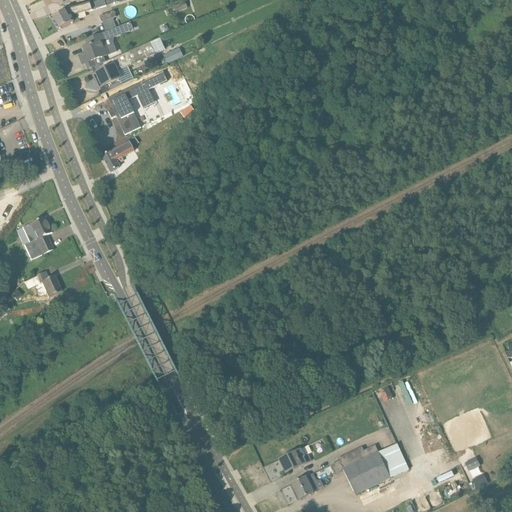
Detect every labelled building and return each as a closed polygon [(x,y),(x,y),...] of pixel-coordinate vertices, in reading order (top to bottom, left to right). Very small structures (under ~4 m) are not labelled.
[(88,5),(67,11),(73,23),(74,25),(80,22),(77,15),(111,5),(118,2),(117,0),(102,0),(90,4),(88,5)] [(174,14),(188,9),(185,3),(172,8),(174,14)] [(58,32),(73,23),(67,11),(51,20),(58,32)] [(114,12),(100,17),(102,23),(116,18),(114,12)] [(82,66),(91,62),(110,55),(105,42),(130,32),(127,24),(94,37),(85,41),(87,47),(83,49),(85,54),(78,57),(82,66)] [(101,66),(103,71),(96,74),(103,88),(106,86),(109,92),(123,86),(117,73),(154,54),(150,44),(101,66)] [(177,60),(181,59),(183,58),(179,49),(163,56),(167,65),(177,60)] [(125,135),(141,128),(128,101),(138,97),(167,83),(162,73),(108,99),(125,135)] [(200,88),(204,93),(209,90),(204,84),(200,88)] [(191,107),(180,113),(184,119),(194,111),(191,107)] [(110,173),(123,166),(120,160),(122,159),(120,155),(133,149),(129,142),(102,157),(110,173)] [(24,246),(32,261),(53,251),(46,236),(52,234),(45,218),(22,228),(25,236),(32,232),(36,240),(29,244),(24,246)] [(24,282),(23,283),(27,290),(34,287),(39,298),(46,296),(48,299),(61,293),(54,277),(48,279),(46,273),(25,283),(24,282)] [(22,296),(16,290),(11,295),(17,302),(22,296)] [(299,469),(312,462),(309,455),(312,454),(308,446),(280,460),(286,473),(298,467),(299,469)] [(339,462),(343,470),(379,453),(376,446),(364,451),(362,448),(338,460),(339,462)] [(343,470),(344,472),(356,496),(391,479),(379,453),(343,470)] [(476,458),(465,463),(469,472),(480,467),(476,458)] [(344,472),(343,470),(339,462),(331,466),(335,476),(344,472)] [(299,501),(314,494),(318,489),(324,487),(321,481),(319,481),(316,481),(313,474),(292,485),(299,501)] [(484,475),(472,480),(477,490),(488,485),(484,475)]
